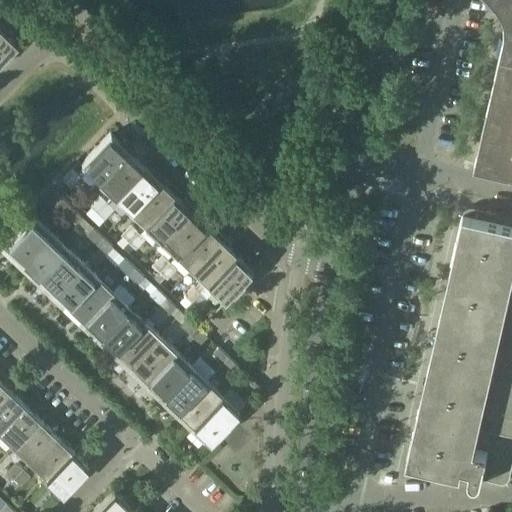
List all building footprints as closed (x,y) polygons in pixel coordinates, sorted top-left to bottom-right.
[(505,12),(506,17),(506,19),(506,30),(476,162),(511,170),(511,0),(497,0),(500,3),(505,12)] [(12,32),(4,25),(0,29),(0,62),(17,44),(8,36),(12,32)] [(81,163),(97,178),(130,144),(123,137),(119,141),(110,133),(81,163)] [(130,144),(97,178),(113,193),(142,163),(134,155),(137,151),(130,144)] [(128,208),(161,174),(154,167),(151,171),(142,163),(113,193),(106,200),(112,206),(119,199),(128,208)] [(78,174),(72,168),(63,178),(68,184),(78,174)] [(161,174),(128,208),(144,223),(173,192),(165,185),(169,181),(161,174)] [(182,200),(173,192),(144,223),(160,238),(192,204),(185,197),(182,200)] [(101,195),(91,205),(96,210),(106,200),(101,195)] [(56,202),(65,211),(71,205),(61,197),(56,202)] [(112,206),(106,200),(96,210),(102,216),(112,206)] [(192,204),(160,238),(175,253),(204,222),(197,215),(200,211),(192,204)] [(82,216),(71,205),(65,211),(76,222),(82,216)] [(466,209),(465,210),(464,212),(407,461),(407,463),(408,465),(409,467),(410,469),(412,470),(414,471),(460,480),(461,473),(463,466),(471,468),(469,476),(470,478),(470,480),(472,482),(474,482),(476,483),(478,482),(479,481),(481,480),(482,479),(482,478),(502,482),(504,482),(507,481),(508,480),(510,479),(511,476),(511,470),(511,215),(472,207),(470,207),(468,208),(466,209)] [(4,244),(20,259),(49,228),(33,213),(4,244)] [(175,253),(191,268),(224,233),(216,227),(213,230),(204,222),(175,253)] [(137,230),(132,225),(122,235),(128,240),(137,230)] [(87,232),(97,241),(102,235),(93,226),(87,232)] [(49,228),(20,259),(35,274),(65,243),(49,228)] [(143,236),(137,230),(128,240),(134,246),(143,236)] [(224,233),(191,268),(201,278),(185,295),(190,300),(200,290),(207,283),(236,252),(228,244),(231,241),(224,233)] [(102,235),(97,241),(107,251),(113,245),(102,235)] [(80,258),(65,243),(35,274),(51,289),(80,258)] [(244,260),(236,252),(207,283),(200,290),(190,300),(196,306),(206,295),(206,296),(212,288),(223,299),(256,264),(248,257),(244,260)] [(169,260),(163,255),(154,265),(159,270),(169,260)] [(118,262),(128,271),(134,265),(124,256),(118,262)] [(80,258),(51,289),(67,304),(96,273),(80,258)] [(175,266),(169,260),(159,270),(165,276),(175,266)] [(96,273),(67,304),(83,319),(112,288),(120,280),(105,265),(97,274),(96,273)] [(144,275),(134,265),(128,271),(139,281),(144,275)] [(150,292),(160,301),(165,295),(156,286),(150,292)] [(128,303),(112,288),(83,319),(99,334),(128,303)] [(176,305),(165,295),(160,301),(170,311),(176,305)] [(144,318),(128,303),(99,334),(115,349),(144,318)] [(187,316),(181,322),(191,331),(197,325),(187,316)] [(159,333),(144,318),(115,349),(130,364),(159,333)] [(207,335),(197,325),(191,331),(201,341),(207,335)] [(175,348),(159,333),(130,364),(146,379),(175,348)] [(223,361),(228,355),(218,346),(213,351),(223,361)] [(146,379),(161,394),(191,363),(175,348),(146,379)] [(238,365),(228,355),(223,361),(233,371),(238,365)] [(206,378),(191,363),(161,394),(177,409),(206,378)] [(222,393),(206,378),(177,409),(193,424),(222,393)] [(255,396),(262,388),(252,378),(245,386),(255,396)] [(0,396),(8,388),(0,380),(0,396)] [(8,388),(0,396),(0,428),(24,403),(8,388)] [(239,409),(222,393),(193,424),(210,440),(239,409)] [(0,428),(0,432),(14,445),(39,418),(24,403),(0,428)] [(39,418),(14,445),(29,460),(55,433),(39,418)] [(29,460),(45,475),(71,448),(55,433),(29,460)] [(71,448),(45,475),(61,490),(87,463),(71,448)] [(7,472),(13,477),(23,467),(17,461),(7,472)] [(28,472),(23,467),(13,477),(19,482),(28,472)] [(113,488),(90,511),(121,511),(133,500),(126,493),(122,497),(113,488)] [(48,510),(57,500),(52,494),(42,505),(48,510)] [(133,500),(121,511),(138,511),(137,511),(140,507),(133,500)] [(16,511),(6,502),(1,508),(5,511),(16,511)]
